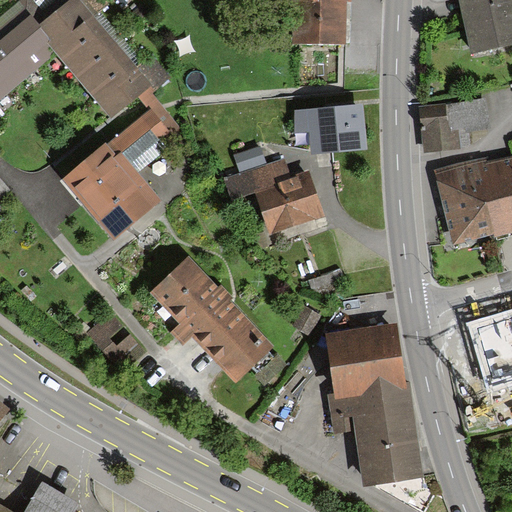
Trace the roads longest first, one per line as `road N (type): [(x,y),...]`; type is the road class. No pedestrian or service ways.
road 1 (primary): [(0,358),(63,402),(269,511)]
road 2 (tertiary): [(413,300),(398,166),(398,0)]
road 3 (tertiary): [(465,511),(430,397),(413,300)]
